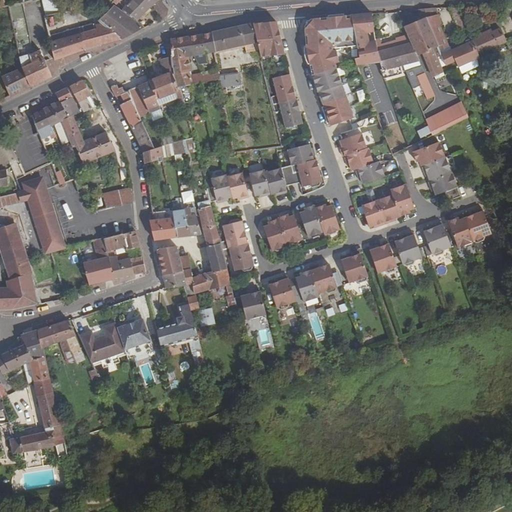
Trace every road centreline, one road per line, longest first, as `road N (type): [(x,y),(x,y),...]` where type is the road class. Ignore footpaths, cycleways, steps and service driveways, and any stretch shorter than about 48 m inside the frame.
road 1 (residential): [(89,66),(128,153),(152,279),(6,328)]
road 2 (residential): [(337,189),(249,217),(259,263),(268,271),(354,242)]
road 3 (residential): [(283,7),(337,189)]
